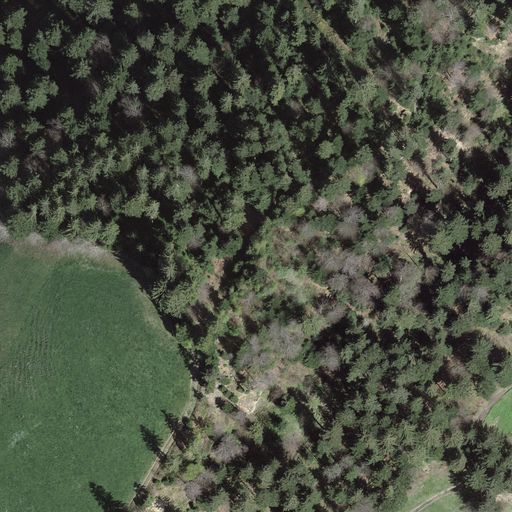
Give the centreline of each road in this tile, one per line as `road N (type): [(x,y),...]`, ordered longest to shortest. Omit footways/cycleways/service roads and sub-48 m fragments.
road 1 (track): [(252,511),(342,409),(403,310),(465,242),(475,205),(511,143)]
road 2 (track): [(511,387),(481,420),(463,481),(415,511)]
